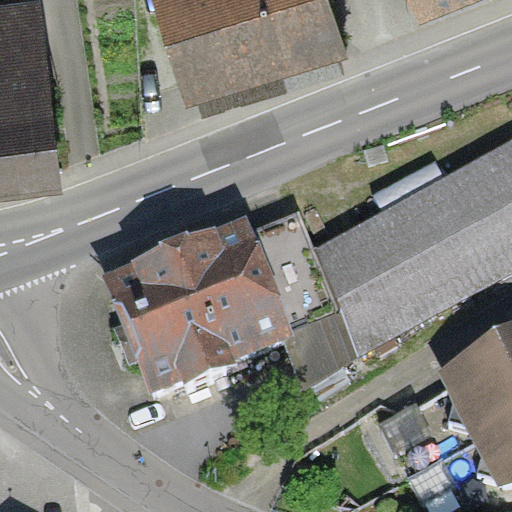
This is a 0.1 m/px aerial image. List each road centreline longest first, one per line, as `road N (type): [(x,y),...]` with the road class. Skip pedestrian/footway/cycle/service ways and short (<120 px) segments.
road 1 (secondary): [(511,55),(0,252)]
road 2 (residential): [(0,343),(47,404),(189,511)]
